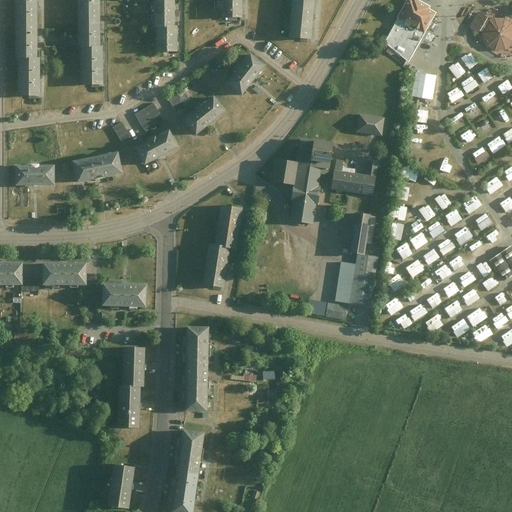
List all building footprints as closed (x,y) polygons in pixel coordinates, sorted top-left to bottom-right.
[(35,53),(34,0),(12,0),(13,54),(35,53)] [(97,42),(97,0),(76,0),(77,42),(97,42)] [(173,23),(172,0),(152,0),(154,23),(173,23)] [(240,0),(219,0),(220,16),(241,16),(240,0)] [(290,0),(287,36),(309,38),(311,0),(290,0)] [(407,0),(384,43),(408,61),(436,13),(428,8),(429,6),(417,0),(407,0)] [(478,11),(469,27),(470,31),(475,32),(476,41),(493,51),(502,56),(511,55),(511,19),(496,9),(486,16),(483,12),(478,11)] [(155,51),(175,51),(175,24),(156,24),(155,51)] [(99,84),(99,44),(77,44),(77,84),(99,84)] [(473,51),(463,57),(470,68),(480,63),(473,51)] [(255,81),(267,66),(251,54),(227,84),(243,96),(255,81)] [(15,95),(37,95),(37,56),(15,56),(15,95)] [(458,60),(450,67),(460,78),(468,71),(458,60)] [(479,73),(486,82),(494,76),(487,66),(479,73)] [(411,96),(432,99),(436,75),(415,72),(411,96)] [(468,92),(477,86),(472,78),(463,84),(468,92)] [(461,86),(449,92),(453,102),(465,96),(461,86)] [(167,96),(176,111),(185,106),(176,91),(167,96)] [(211,124),(226,112),(215,98),(185,121),(196,136),(211,124)] [(135,115),(144,128),(163,118),(154,103),(135,115)] [(414,109),(413,121),(429,122),(430,110),(414,109)] [(352,131),(377,134),(380,117),(354,113),(352,131)] [(502,124),(511,118),(510,115),(500,120),(502,124)] [(120,141),(131,136),(123,123),(113,128),(120,141)] [(162,158),(179,149),(170,131),(136,148),(145,166),(162,158)] [(495,153),(508,145),(501,135),(489,144),(495,153)] [(289,201),(292,202),(289,221),(311,225),(314,206),(316,206),(320,187),(317,187),(319,175),(326,176),(329,162),(327,162),(331,144),(299,138),(294,163),(274,159),(270,182),(292,186),(289,201)] [(480,163),(491,156),(485,146),(474,153),(480,163)] [(100,178),(123,174),(119,153),(74,161),(78,182),(100,178)] [(340,160),(331,158),(326,186),(367,193),(370,175),(372,175),(374,162),(364,160),(362,173),(338,170),(340,160)] [(417,181),(421,171),(405,165),(402,175),(417,181)] [(35,186),(56,186),(56,166),(17,166),(17,186),(35,186)] [(493,193),(505,185),(498,175),(486,184),(493,193)] [(408,201),(411,187),(401,185),(399,199),(408,201)] [(445,192),(436,199),(445,210),(454,203),(445,192)] [(507,211),(511,207),(511,201),(509,197),(502,202),(507,211)] [(410,205),(400,203),(396,217),(406,220),(410,205)] [(429,203),(420,209),(428,221),(437,215),(429,203)] [(221,204),(214,243),(231,246),(235,247),(242,208),(221,204)] [(446,215),(452,224),(463,217),(457,208),(446,215)] [(353,252),(360,253),(367,215),(350,212),(343,250),(353,252)] [(482,229),(494,223),(489,213),(477,218),(482,229)] [(402,239),(406,224),(394,221),(390,237),(402,239)] [(429,228),(435,236),(445,230),(439,221),(429,228)] [(420,222),(410,228),(414,234),(424,227),(420,222)] [(466,227),(457,233),(462,242),(472,237),(466,227)] [(486,236),(488,241),(499,235),(496,230),(486,236)] [(423,232),(411,239),(417,250),(430,242),(423,232)] [(444,254),(456,248),(451,238),(439,245),(444,254)] [(480,240),(470,246),(473,250),(483,244),(480,240)] [(231,246),(214,243),(209,242),(202,284),(223,288),(231,246)] [(409,242),(398,247),(403,258),(414,254),(409,242)] [(511,248),(510,245),(487,261),(501,281),(511,273),(511,248)] [(429,264),(441,257),(436,248),(424,255),(429,264)] [(330,301),(364,306),(372,255),(360,253),(353,252),(351,264),(336,261),(330,301)] [(463,253),(450,259),(455,270),(468,264),(463,253)] [(419,259),(407,267),(413,277),(426,269),(419,259)] [(0,283),(19,284),(19,279),(19,262),(0,261),(0,283)] [(80,284),(80,262),(36,261),(36,284),(80,284)] [(442,280),(453,273),(447,263),(436,270),(442,280)] [(473,271),(460,276),(465,286),(477,281),(473,271)] [(389,279),(394,290),(406,284),(401,273),(389,279)] [(494,276),(483,282),(488,291),(499,284),(494,276)] [(19,291),(34,291),(34,279),(19,279),(19,284),(19,291)] [(448,296),(460,292),(456,282),(445,286),(448,296)] [(104,307),(147,308),(148,286),(125,286),(105,285),(104,307)] [(468,304),(480,299),(476,289),(464,294),(468,304)] [(427,299),(433,308),(442,303),(437,293),(427,299)] [(387,304),(393,314),(404,307),(398,297),(387,304)] [(458,300),(445,308),(452,317),(464,309),(458,300)] [(346,306),(327,303),(325,317),(344,320),(346,306)] [(416,320),(429,312),(423,303),(410,310),(416,320)] [(472,320),(485,311),(481,306),(469,315),(472,320)] [(493,319),(499,328),(509,321),(504,312),(493,319)] [(404,329),(414,323),(407,313),(398,319),(404,329)] [(432,332),(445,325),(439,314),(426,321),(432,332)] [(464,318),(452,326),(459,335),(471,327),(464,318)] [(474,331),(479,340),(492,334),(487,324),(474,331)] [(209,328),(187,328),(187,338),(185,338),(185,346),(187,346),(187,349),(187,354),(184,354),(184,363),(187,363),(187,377),(184,377),(184,386),(187,386),(187,390),(187,393),(184,393),(184,402),(186,402),(186,412),(208,413),(209,328)] [(509,346),(511,344),(511,328),(502,336),(509,346)] [(144,348),(123,347),(122,387),(141,387),(143,387),(144,365),(144,348)] [(116,427),(139,428),(140,404),(141,387),(122,387),(118,386),(116,427)] [(269,398),(278,398),(279,389),(269,389),(269,398)] [(172,511),(194,511),(206,433),(184,430),(182,441),(179,440),(178,449),(181,450),(180,453),(180,457),(177,456),(176,465),(179,466),(177,479),(174,479),(173,488),(176,488),(175,491),(174,496),(172,495),(170,504),(173,505),(172,511)] [(108,506),(130,509),(133,486),(135,468),(113,466),(108,506)]
